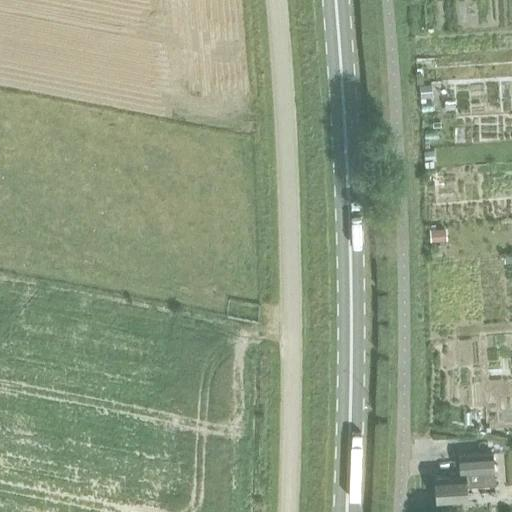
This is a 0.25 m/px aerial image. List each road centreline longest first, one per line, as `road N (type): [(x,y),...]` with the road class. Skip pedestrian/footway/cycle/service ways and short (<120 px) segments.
road 1 (primary): [(350,511),(358,414),(339,0)]
road 2 (unclassified): [(288,511),(291,264),(275,0)]
